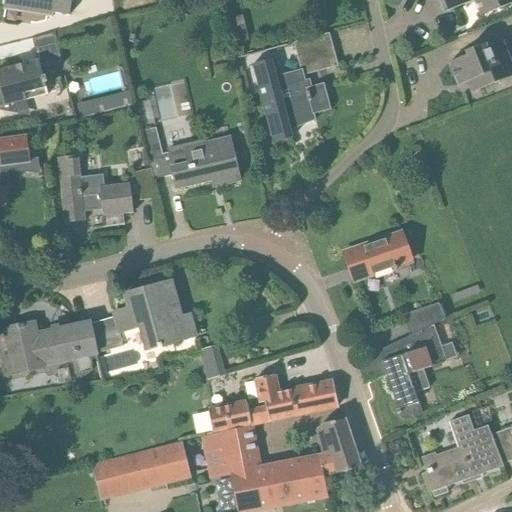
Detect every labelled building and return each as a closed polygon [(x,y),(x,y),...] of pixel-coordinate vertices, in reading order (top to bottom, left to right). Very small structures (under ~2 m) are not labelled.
[(6,0),(5,6),(68,17),(71,0),(6,0)] [(439,0),(445,12),(474,0),(481,17),(511,4),(511,3),(510,0),(439,0)] [(208,18),(211,5),(197,1),(193,14),(208,18)] [(241,17),(223,21),(229,48),(241,45),(247,44),(241,17)] [(0,71),(0,110),(3,111),(3,106),(24,101),(23,95),(45,89),(40,67),(61,62),(54,34),(31,40),(37,61),(0,71)] [(310,82),(309,81),(305,81),(304,76),(338,67),(329,34),(294,44),(301,71),(276,77),(271,61),(251,66),(273,143),(292,138),(289,130),(315,121),(314,115),(331,110),(324,84),(310,88),(309,82),(310,82)] [(466,52),(467,56),(450,63),(459,86),(471,81),(473,86),(470,87),(472,93),(511,77),(511,66),(502,42),(486,49),(485,45),(466,52)] [(79,120),(95,116),(92,103),(76,107),(79,120)] [(168,152),(168,153),(167,154),(168,155),(163,156),(156,128),(140,132),(153,181),(172,176),(176,190),(218,178),(220,187),(238,182),(230,137),(168,152)] [(50,129),(35,132),(37,138),(51,135),(50,129)] [(0,207),(4,208),(6,189),(9,163),(29,160),(26,136),(0,140),(0,207)] [(78,156),(57,159),(64,224),(85,222),(84,212),(102,210),(104,228),(118,226),(117,216),(122,215),(132,214),(131,204),(152,202),(150,182),(152,181),(150,171),(127,175),(129,185),(82,191),(78,156)] [(396,272),(399,266),(409,263),(406,254),(409,253),(402,234),(346,253),(352,269),(354,268),(358,280),(374,275),(391,269),(392,270),(396,272)] [(90,325),(96,355),(122,349),(117,331),(141,326),(147,352),(195,341),(190,317),(180,319),(172,284),(148,289),(125,295),(130,312),(115,317),(115,318),(90,325)] [(411,337),(434,327),(445,323),(438,304),(403,315),(411,337)] [(0,360),(4,377),(14,375),(43,368),(42,363),(75,356),(76,359),(96,355),(90,325),(90,324),(54,332),(36,335),(34,324),(23,326),(4,329),(10,355),(0,357),(0,360)] [(421,415),(414,393),(428,389),(423,371),(446,364),(434,327),(411,337),(378,352),(391,389),(398,410),(396,410),(397,415),(400,414),(403,421),(421,415)] [(201,347),(209,376),(227,370),(218,342),(201,347)] [(338,407),(333,383),(330,383),(276,395),(272,378),(255,382),(259,400),(261,399),(263,407),(249,410),(246,403),(208,411),(213,435),(200,438),(201,442),(252,431),(251,425),(338,407)] [(428,494),(432,493),(434,498),(448,493),(446,488),(503,467),(502,465),(511,461),(511,429),(490,437),(487,428),(472,433),(467,417),(448,423),(457,449),(436,456),(435,454),(421,459),(426,473),(422,475),(428,494)] [(324,477),(361,469),(345,420),(316,430),(322,456),(297,460),(300,482),(324,477)] [(257,511),(328,498),(324,477),(300,482),(297,460),(261,467),(252,431),(201,442),(208,471),(229,467),(237,511),(257,511)] [(181,443),(139,454),(147,487),(189,476),(181,443)]
